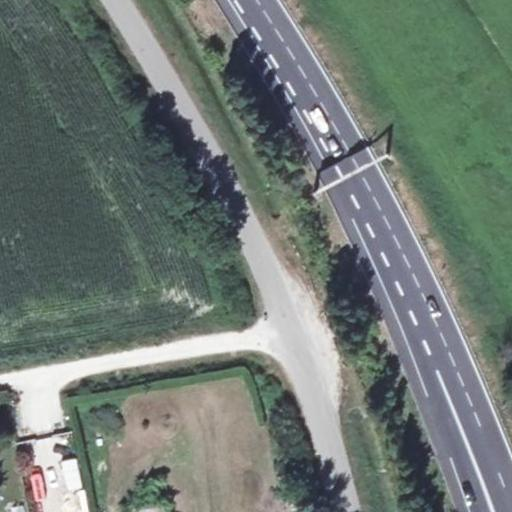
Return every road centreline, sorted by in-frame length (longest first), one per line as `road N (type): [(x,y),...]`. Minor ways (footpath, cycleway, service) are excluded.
road 1 (motorway): [(252,0),(339,140),(453,367)]
road 2 (unclassified): [(112,0),(180,107),(294,328)]
road 3 (unclassified): [(294,328),(0,381)]
road 4 (unclassified): [(294,328),(345,511)]
road 5 (motorway): [(453,367),(508,511)]
road 6 (motorway): [(453,367),(485,511)]
